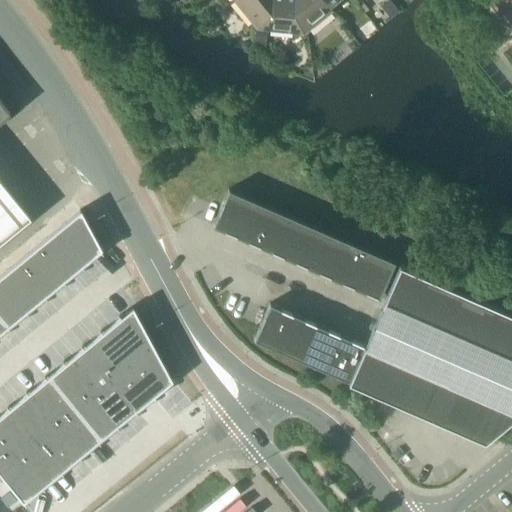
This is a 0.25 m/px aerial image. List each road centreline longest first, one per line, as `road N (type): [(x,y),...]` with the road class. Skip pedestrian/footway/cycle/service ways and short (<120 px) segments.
road 1 (unclassified): [(0,20),(70,109),(156,264)]
road 2 (unclassified): [(156,264),(166,302),(244,422)]
road 3 (unclassified): [(275,397),(232,364),(156,264)]
road 4 (unclassified): [(399,511),(330,428),(275,397)]
road 5 (unclassified): [(132,511),(244,422)]
